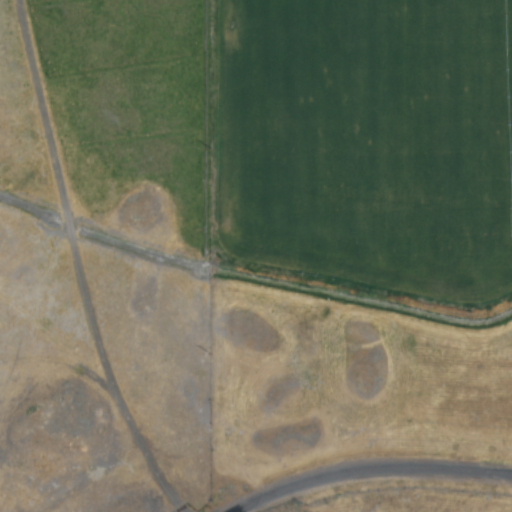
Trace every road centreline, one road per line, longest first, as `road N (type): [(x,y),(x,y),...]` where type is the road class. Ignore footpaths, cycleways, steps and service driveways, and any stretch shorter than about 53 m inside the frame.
road 1 (residential): [(19,0),(101,345),(182,511)]
road 2 (tertiary): [(238,511),(363,473),(511,477)]
